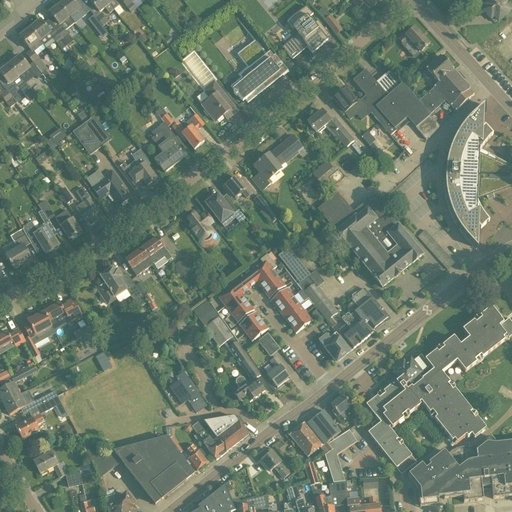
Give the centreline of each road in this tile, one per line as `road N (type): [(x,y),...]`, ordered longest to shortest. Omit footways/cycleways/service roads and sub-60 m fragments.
road 1 (residential): [(0,304),(181,186),(407,0)]
road 2 (tertiary): [(329,387),(488,262)]
road 3 (tertiary): [(171,511),(329,387)]
road 4 (unclassified): [(511,109),(415,0)]
